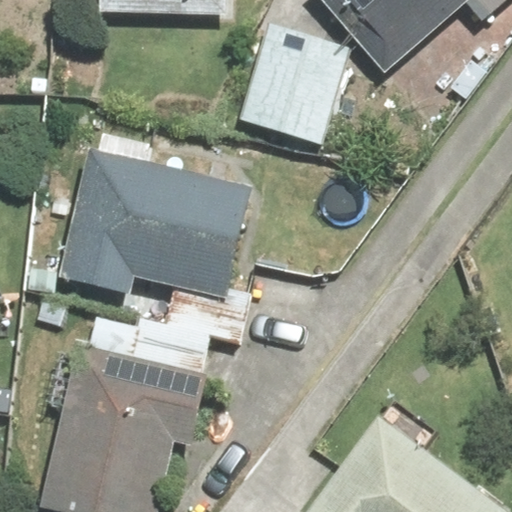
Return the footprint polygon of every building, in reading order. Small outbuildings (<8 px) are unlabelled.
[(224,0),(95,0),(95,22),(224,23),(224,0)] [(464,0),(311,0),(377,76),(464,0)] [(321,149),(343,55),(254,34),(232,128),(321,149)] [(249,192),(84,158),(57,284),(126,299),(129,286),(225,306),(249,192)] [(204,380),(73,352),(36,511),(155,511),(169,450),(187,454),(204,380)] [(495,511),(371,424),(308,511),(495,511)]
